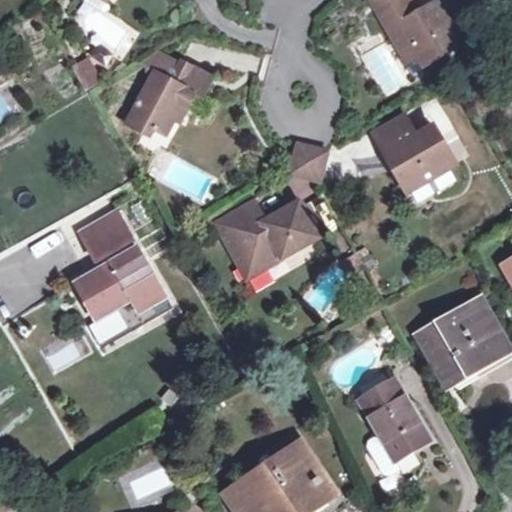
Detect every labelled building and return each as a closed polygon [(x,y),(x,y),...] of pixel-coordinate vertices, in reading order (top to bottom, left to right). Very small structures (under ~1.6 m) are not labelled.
[(388,0),(376,7),(400,50),(410,44),(414,50),(420,61),(461,38),(452,21),(459,17),(449,0),(433,0),(415,10),(409,0),(388,0)] [(410,44),(400,50),(403,55),(414,50),(410,44)] [(84,90),(101,80),(87,56),(69,66),(84,90)] [(145,79),(152,82),(164,61),(155,56),(138,66),(146,69),(145,79)] [(164,61),(152,82),(126,127),(144,136),(148,129),(167,140),(176,126),(181,128),(189,114),(196,100),(201,102),(209,87),(178,69),(164,61)] [(181,63),(178,69),(209,87),(211,87),(214,81),(181,63)] [(196,100),(189,114),(203,121),(210,107),(201,102),(196,100)] [(374,136),(382,151),(412,135),(403,119),(374,136)] [(412,135),(382,151),(409,197),(456,170),(434,132),(416,141),(412,135)] [(288,179),(319,188),(326,156),(296,149),(288,179)] [(216,226),(242,270),(259,262),(265,272),(318,242),(299,209),(266,227),(253,205),(216,226)] [(116,213),(80,233),(97,262),(99,260),(103,268),(76,284),(97,321),(133,301),(141,314),(166,300),(137,249),(131,252),(127,244),(132,241),(116,213)] [(357,257),(345,264),(354,280),(367,273),(357,257)] [(259,262),(242,270),(248,282),(265,272),(259,262)] [(450,381),(505,352),(479,304),(423,335),(450,381)] [(42,355),(52,371),(81,355),(72,339),(42,355)] [(394,380),(359,400),(378,433),(394,461),(435,437),(415,402),(404,397),(394,380)] [(388,474),(398,468),(394,461),(378,433),(367,439),(366,446),(381,472),(388,474)] [(239,511),(296,511),(325,493),(312,474),(317,469),(300,445),(227,493),(239,511)]
